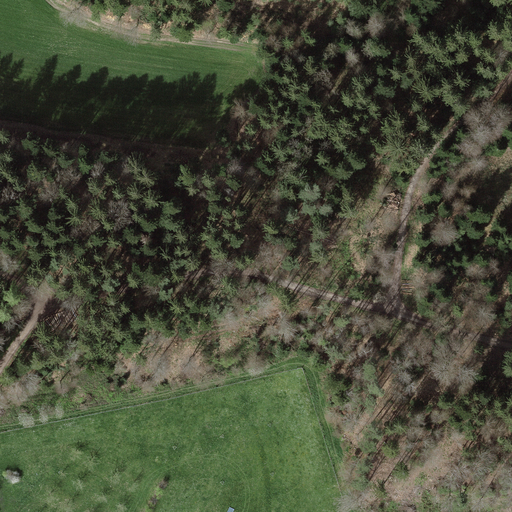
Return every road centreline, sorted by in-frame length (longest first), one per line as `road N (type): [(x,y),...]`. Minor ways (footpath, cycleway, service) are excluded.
road 1 (track): [(511,343),(227,271),(46,310)]
road 2 (track): [(390,308),(407,180),(440,137),(511,72)]
road 3 (track): [(0,371),(46,310),(0,276)]
